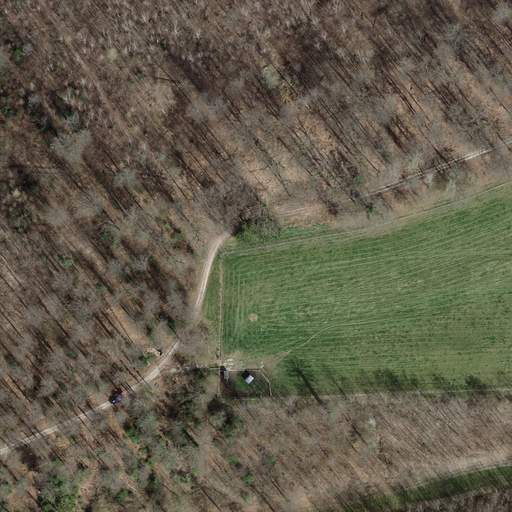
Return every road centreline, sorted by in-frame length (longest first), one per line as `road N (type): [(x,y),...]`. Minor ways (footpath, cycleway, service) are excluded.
road 1 (track): [(511,140),(450,165),(238,221),(215,247),(192,322),(142,391),(0,455)]
road 2 (track): [(292,511),(511,466)]
